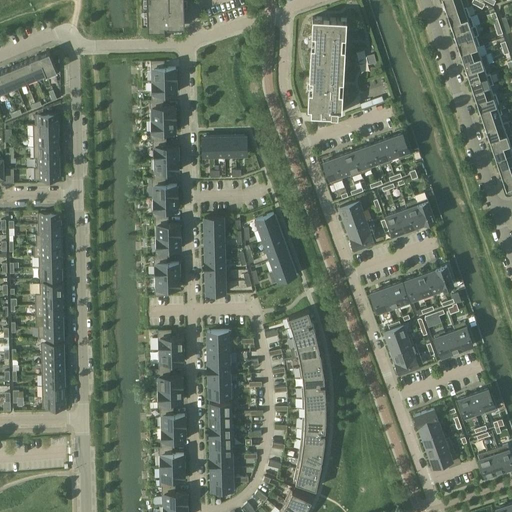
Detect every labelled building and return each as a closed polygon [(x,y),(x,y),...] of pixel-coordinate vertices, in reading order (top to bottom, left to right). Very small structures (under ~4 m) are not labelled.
[(146,0),(147,28),(148,28),(162,27),(165,27),(165,23),(167,23),(167,25),(184,24),(184,20),(183,0),(146,0)] [(467,0),(452,0),(445,3),(448,12),(467,6),(469,5),(467,0)] [(467,6),(448,12),(451,22),(471,15),(470,15),(467,6)] [(471,15),(451,22),(454,32),(474,25),(471,15)] [(311,106),(311,112),(338,114),(338,108),(342,108),(343,91),(339,91),(340,79),(343,80),(345,47),(341,47),(342,35),(346,35),(346,18),(312,16),(311,33),(315,34),(314,45),(311,45),(310,57),(309,78),(313,78),(312,90),(308,90),(308,106),(311,106)] [(496,29),(500,27),(497,17),(492,19),(494,23),(496,29)] [(454,32),(457,42),(477,35),(479,34),(475,25),(474,25),(454,32)] [(477,35),(457,42),(461,51),(480,44),(477,35)] [(480,44),(461,51),(464,61),(485,54),(487,53),(484,43),(480,44)] [(49,51),(39,55),(47,74),(57,69),(49,51)] [(485,54),(464,61),(467,70),(484,65),(488,63),(485,54)] [(39,55),(29,59),(37,78),(47,74),(39,55)] [(37,78),(29,59),(19,63),(27,82),(37,78)] [(176,67),(164,67),(164,60),(151,60),(151,80),(176,79),(176,67)] [(19,63),(9,67),(17,86),(27,82),(19,63)] [(470,80),(491,73),(490,73),(487,74),(484,65),(467,70),(470,80)] [(9,67),(0,70),(0,74),(7,90),(17,86),(9,67)] [(491,73),(470,80),(474,90),(494,83),(491,73)] [(176,92),(176,79),(151,80),(152,99),(150,99),(165,99),(165,92),(176,92)] [(477,99),(496,93),(496,92),(493,93),(490,84),(494,83),(474,90),(477,99)] [(496,93),(477,99),(480,109),(499,103),(496,93)] [(383,100),(382,96),(360,103),(361,108),(383,100)] [(152,119),(175,118),(175,106),(163,106),(163,99),(165,99),(150,99),(150,107),(152,107),(152,119)] [(483,119),(502,112),(499,103),(480,109),(483,119)] [(43,113),(38,113),(35,113),(35,124),(33,124),(60,124),(59,112),(43,113)] [(502,112),(483,119),(486,128),(503,123),(500,113),(502,113),(502,112)] [(175,131),(175,118),(152,119),(153,131),(150,131),(151,138),(166,138),(164,138),(164,131),(175,131)] [(507,121),(503,123),(486,128),(490,138),(506,132),(511,131),(507,121)] [(60,124),(33,124),(33,135),(59,134),(58,124),(60,124)] [(399,158),(410,154),(402,132),(391,136),(399,158)] [(493,148),(510,142),(506,132),(490,138),(493,148)] [(59,145),(59,134),(33,135),(33,146),(59,145)] [(213,136),(214,154),(225,154),(224,135),(213,136)] [(225,154),(236,154),(235,135),(224,135),(225,154)] [(246,135),(235,135),(236,154),(247,153),(246,135)] [(203,155),(214,154),(213,136),(202,136),(203,155)] [(389,157),(397,154),(399,158),(391,136),(382,140),(390,161),(390,162),(389,157)] [(166,138),(151,138),(151,139),(153,139),(153,146),(155,146),(155,158),(178,157),(178,145),(166,145),(166,138)] [(390,161),(382,140),(372,143),(380,165),(385,163),(390,162),(390,161)] [(496,157),(511,152),(511,148),(510,142),(493,148),(496,157)] [(380,165),(372,143),(363,147),(371,168),(371,169),(371,168),(370,164),(378,161),(380,165)] [(59,155),(59,145),(33,146),(34,157),(60,156),(60,155),(59,155)] [(361,172),(371,169),(371,168),(363,147),(355,149),(353,150),(361,172)] [(343,154),(351,175),(361,172),(353,150),(343,154)] [(499,167),(511,162),(511,152),(496,157),(499,167)] [(341,174),(349,171),(351,176),(351,175),(343,154),(334,157),(342,179),(341,174)] [(34,167),(61,167),(60,156),(34,157),(36,157),(36,167),(34,167)] [(152,177),(167,177),(167,170),(178,170),(178,157),(155,158),(156,170),(154,170),(154,177),(152,177)] [(342,179),(334,157),(323,161),(331,183),(335,181),(342,179)] [(503,177),(511,173),(511,162),(499,167),(503,177)] [(44,180),(50,180),(50,178),(61,178),(61,167),(34,167),(34,179),(44,178),(44,180)] [(511,173),(503,177),(506,187),(507,187),(511,185),(511,173)] [(177,184),(165,184),(165,177),(167,177),(152,177),(152,197),(177,196),(177,184)] [(177,209),(177,196),(152,197),(154,197),(155,209),(153,209),(153,216),(168,216),(166,216),(166,209),(177,209)] [(424,223),(435,219),(427,197),(417,201),(416,199),(416,201),(424,223)] [(363,210),(359,199),(340,206),(343,217),(363,210)] [(416,201),(416,199),(410,201),(405,202),(406,205),(414,226),(424,223),(416,201)] [(414,226),(406,205),(405,202),(405,203),(407,207),(404,208),(397,211),(404,230),(414,226)] [(366,220),(363,210),(343,217),(347,227),(366,220)] [(37,212),(37,223),(62,222),(62,211),(37,212)] [(397,211),(386,215),(393,234),(404,230),(397,211)] [(259,229),(277,222),(273,212),(256,218),(259,229)] [(205,226),(223,226),(223,215),(204,216),(205,226)] [(155,224),(157,224),(157,236),(180,235),(180,223),(168,223),(168,216),(153,216),(153,217),(155,217),(155,224)] [(366,220),(347,227),(351,237),(372,229),(370,230),(368,225),(366,220)] [(35,234),(62,233),(62,222),(37,223),(37,233),(35,233),(35,234)] [(277,222),(259,229),(263,239),(281,232),(277,222)] [(223,226),(205,226),(205,237),(224,237),(223,226)] [(372,229),(351,237),(355,248),(366,243),(366,244),(369,243),(371,242),(376,240),(374,234),(372,229)] [(267,249),(285,243),(281,232),(263,239),(267,249)] [(63,244),(62,233),(35,234),(35,244),(33,244),(33,245),(63,244)] [(180,248),(180,235),(157,236),(158,248),(156,248),(156,255),(154,255),(169,255),(169,248),(180,248)] [(205,248),(224,248),(224,237),(205,237),(205,248)] [(285,243),(267,249),(271,259),(288,253),(285,243)] [(33,245),(33,256),(49,255),(63,255),(63,244),(33,245)] [(224,259),(224,248),(205,248),(206,259),(224,259)] [(274,270),(292,263),(288,253),(271,259),(274,270)] [(38,266),(63,266),(63,255),(49,255),(33,256),(38,256),(38,266)] [(169,255),(154,255),(154,275),(179,274),(179,262),(167,262),(167,255),(169,255)] [(206,270),(225,270),(224,259),(206,259),(206,270)] [(278,280),(296,274),(292,263),(274,270),(278,280)] [(443,287),(453,283),(446,264),(436,268),(443,287),(443,290),(444,289),(443,287)] [(63,277),(63,266),(38,266),(38,277),(41,277),(60,277),(63,277)] [(443,290),(443,287),(436,268),(426,272),(433,293),(437,292),(443,290)] [(225,270),(206,270),(206,281),(225,281),(225,270)] [(432,291),(433,293),(426,272),(415,276),(422,295),(432,291)] [(157,287),(155,287),(155,294),(168,294),(168,287),(179,287),(179,274),(154,275),(157,275),(157,287)] [(405,279),(412,298),(422,295),(415,276),(405,279)] [(35,293),(38,293),(64,293),(63,281),(61,281),(60,277),(41,277),(41,282),(39,282),(39,293),(35,293)] [(402,280),(391,284),(399,306),(410,302),(402,280)] [(206,292),(225,292),(225,281),(206,281),(206,292)] [(389,309),(399,306),(391,284),(381,288),(389,309)] [(371,292),(378,313),(389,309),(381,288),(371,292)] [(64,303),(64,293),(38,293),(35,293),(35,304),(44,304),(64,303)] [(44,304),(35,304),(35,315),(63,314),(63,304),(64,304),(64,303),(44,304)] [(308,309),(286,317),(289,327),(312,319),(308,309)] [(35,315),(36,326),(58,325),(63,325),(63,314),(35,315)] [(289,327),(292,327),(295,335),(292,336),(315,330),(312,319),(289,327)] [(459,322),(454,324),(462,348),(473,344),(464,320),(459,322)] [(388,341),(409,333),(410,333),(409,332),(407,333),(403,323),(384,330),(388,341)] [(452,351),(462,348),(454,324),(453,324),(455,329),(446,332),(445,330),(444,330),(452,351)] [(64,336),(63,325),(58,325),(36,326),(38,326),(38,337),(42,337),(62,336),(64,336)] [(158,339),(158,349),(183,348),(183,336),(171,336),(171,329),(158,329),(158,339)] [(208,341),(231,340),(231,329),(207,330),(208,341)] [(294,341),(295,346),(318,341),(315,330),(292,336),(294,341)] [(452,351),(444,330),(434,334),(441,355),(452,351)] [(392,351),(413,343),(410,333),(409,333),(388,341),(392,351)] [(41,341),(41,353),(52,352),(64,352),(64,341),(62,341),(62,336),(42,337),(42,341),(41,341)] [(231,340),(208,341),(208,352),(232,351),(231,340)] [(320,352),(318,341),(295,346),(295,347),(297,346),(299,356),(320,352)] [(419,352),(414,353),(411,344),(413,343),(392,351),(396,361),(419,352)] [(183,361),(183,348),(158,349),(160,349),(161,361),(159,361),(159,368),(157,368),(172,368),(172,361),(183,361)] [(229,362),(229,352),(232,352),(232,351),(208,352),(208,363),(229,362)] [(41,358),(41,363),(58,363),(64,363),(64,352),(52,352),(41,353),(41,358)] [(299,366),(322,363),(320,352),(299,356),(301,366),(299,366)] [(396,361),(399,372),(423,363),(419,352),(396,361)] [(208,373),(230,373),(229,362),(208,363),(208,373)] [(42,374),(66,374),(66,373),(65,373),(64,363),(58,363),(41,363),(42,374)] [(322,363),(299,366),(299,371),(300,376),(324,374),(322,363)] [(170,375),(170,368),(172,368),(157,368),(157,376),(159,376),(159,388),(182,387),(182,375),(170,375)] [(230,373),(208,373),(209,384),(232,383),(230,383),(230,373)] [(66,374),(42,374),(42,385),(66,384),(66,374)] [(304,386),(301,386),(301,387),(325,385),(324,374),(300,376),(300,377),(303,377),(304,386)] [(209,384),(209,396),(233,395),(232,383),(209,384)] [(66,384),(42,385),(42,388),(42,396),(66,395),(66,384)] [(301,387),(302,397),(326,396),(325,385),(301,387)] [(158,405),(158,407),(173,407),(171,407),(171,400),(182,400),(182,387),(159,388),(160,400),(158,400),(158,405)] [(478,391),(486,413),(496,409),(488,387),(478,391)] [(468,394),(474,412),(484,408),(486,413),(478,391),(468,394)] [(474,412),(468,394),(458,398),(464,416),(474,412)] [(66,395),(42,396),(42,407),(67,407),(66,395)] [(326,407),(326,396),(302,397),(302,407),(326,407)] [(230,401),(209,401),(209,413),(231,412),(230,401)] [(162,427),(185,426),(185,413),(173,414),(173,407),(158,407),(158,408),(160,407),(160,415),(162,415),(162,427)] [(305,417),(302,417),(326,418),(326,407),(302,407),(302,408),(305,408),(305,417)] [(418,424),(438,417),(434,407),(415,414),(418,424)] [(231,412),(209,413),(210,424),(233,423),(233,422),(231,423),(231,412)] [(302,427),(325,429),(326,418),(302,417),(302,427)] [(418,424),(422,434),(441,427),(438,417),(418,424)] [(210,424),(210,434),(234,434),(233,423),(210,424)] [(185,426),(162,427),(163,439),(161,439),(161,446),(159,446),(174,446),(174,439),(185,439),(185,426)] [(301,438),(324,440),(325,429),(302,427),(301,438)] [(445,438),(441,427),(422,434),(426,445),(445,438)] [(234,441),(234,434),(210,434),(210,445),(234,445),(234,441)] [(323,451),(324,440),(301,438),(300,445),(299,448),(323,451)] [(426,445),(430,455),(453,447),(453,446),(449,448),(445,438),(426,445)] [(497,446),(505,468),(511,465),(511,456),(507,443),(497,446)] [(211,456),(234,455),(234,445),(210,445),(211,456)] [(172,453),(172,446),(174,446),(159,446),(159,454),(161,454),(161,465),(159,465),(159,466),(184,465),(184,453),(172,453)] [(497,446),(487,450),(495,472),(505,468),(497,446)] [(457,457),(453,447),(430,455),(433,466),(447,461),(449,466),(461,462),(459,456),(457,457)] [(321,461),(322,458),(323,451),(299,448),(298,458),(321,462),(321,461)] [(495,472),(487,450),(477,453),(485,475),(495,472)] [(211,467),(235,466),(234,455),(211,456),(211,467)] [(321,462),(298,458),(296,468),(319,473),(321,462)] [(184,465),(159,466),(160,485),(175,485),(173,485),(173,478),(184,478),(184,465)] [(235,466),(211,467),(211,478),(235,477),(235,466)] [(296,468),(293,480),(316,487),(319,473),(296,468)] [(235,477),(211,478),(211,489),(214,489),(214,493),(223,493),(223,489),(235,488),(235,477)] [(160,485),(162,485),(162,505),(187,504),(187,491),(175,492),(175,485),(160,485)] [(305,511),(311,498),(290,488),(285,499),(305,511)] [(304,511),(305,511),(285,499),(284,500),(286,501),(280,509),(283,511),(304,511)]
